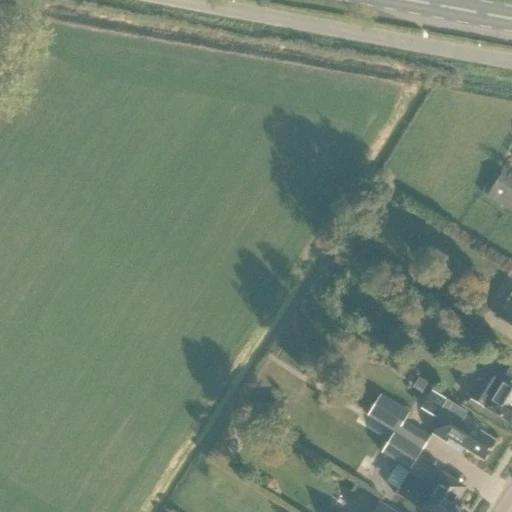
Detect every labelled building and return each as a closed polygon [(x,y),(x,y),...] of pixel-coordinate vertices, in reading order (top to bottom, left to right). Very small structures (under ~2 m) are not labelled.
[(511,211),(511,181),(495,170),(481,191),(511,211)] [(511,292),(497,318),(511,326),(511,292)] [(475,362),(483,350),(459,335),(451,347),(475,362)] [(507,422),(511,414),(511,379),(505,375),(499,383),(487,375),(471,400),(507,422)] [(409,413),(380,396),(367,417),(423,449),(430,436),(404,421),(409,413)] [(446,400),(435,418),(440,421),(432,434),(461,452),(463,448),(483,460),(495,441),(480,432),(483,427),(465,416),(467,413),(446,400)] [(266,419),(284,417),(283,402),(264,404),(266,419)] [(253,421),(234,422),(235,435),(254,433),(253,421)] [(383,454),(411,470),(422,450),(394,434),(383,454)] [(363,482),(375,462),(364,455),(352,475),(363,482)] [(423,478),(409,469),(394,493),(420,510),(422,506),(430,511),(450,511),(466,488),(442,473),(436,484),(424,476),(423,478)] [(393,511),(390,510),(379,502),(372,511),(393,511)]
